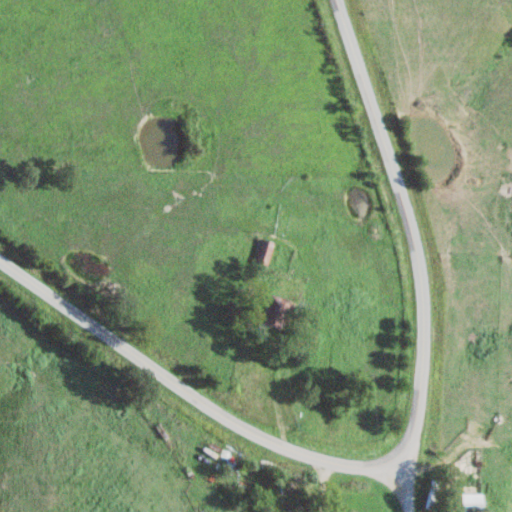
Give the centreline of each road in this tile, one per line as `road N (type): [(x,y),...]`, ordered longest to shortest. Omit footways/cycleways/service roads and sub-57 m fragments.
road 1 (tertiary): [(336,0),(392,161),(423,296),(423,387),(399,460)]
road 2 (tertiary): [(399,460),(350,469),(273,446),(0,264)]
